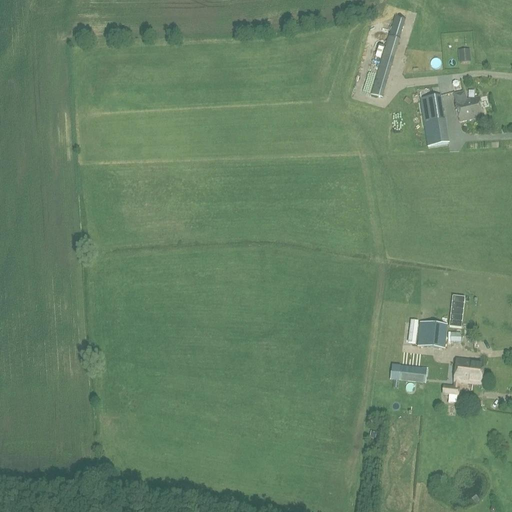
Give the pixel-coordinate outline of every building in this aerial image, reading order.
[(371,94),(383,97),(406,19),(395,16),(371,94)] [(468,50),(460,50),(461,62),(469,62),(468,50)] [(457,103),(456,103),(461,123),(484,117),(479,98),(466,101),(464,94),(455,96),(457,103)] [(427,147),(449,144),(443,96),(420,99),(427,147)] [(448,326),(420,323),(418,347),(445,350),(448,326)] [(461,333),(450,333),(450,343),(461,344),(461,333)] [(470,379),(469,384),(482,385),(485,362),(457,360),(456,366),(469,368),(469,375),(471,375),(471,376),(473,377),(473,380),(470,379)] [(426,384),(426,379),(427,369),(402,366),(400,381),(426,384)] [(460,383),(469,384),(470,379),(473,380),(473,377),(471,376),(471,375),(469,375),(469,368),(456,366),(454,388),(444,387),(444,394),(449,395),(449,400),(457,401),(457,396),(459,397),(460,383)]
